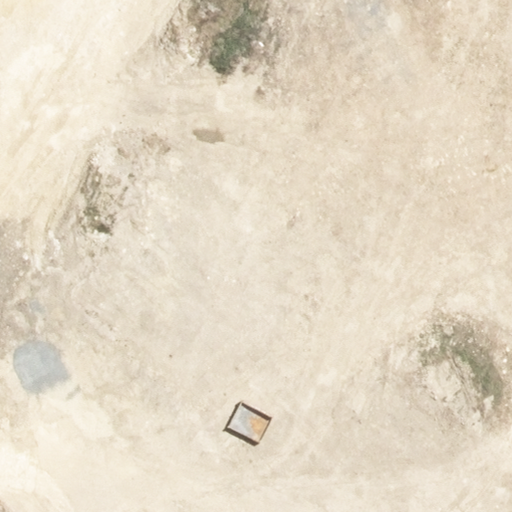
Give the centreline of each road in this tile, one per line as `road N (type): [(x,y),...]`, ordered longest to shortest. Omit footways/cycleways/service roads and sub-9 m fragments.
road 1 (residential): [(0,322),(184,511)]
road 2 (residential): [(0,125),(72,0)]
